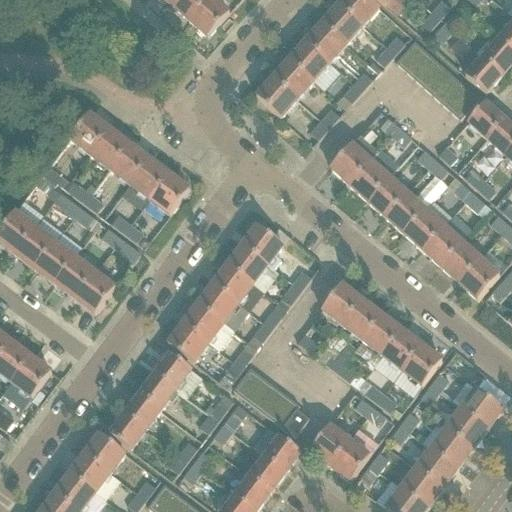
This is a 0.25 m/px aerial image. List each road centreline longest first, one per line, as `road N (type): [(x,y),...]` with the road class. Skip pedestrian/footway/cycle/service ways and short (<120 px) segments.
road 1 (residential): [(511,380),(252,173)]
road 2 (residential): [(252,173),(211,130),(206,99),(293,0)]
road 3 (residential): [(118,347),(252,173)]
road 4 (residential): [(0,497),(118,347)]
road 5 (residential): [(118,347),(1,258)]
